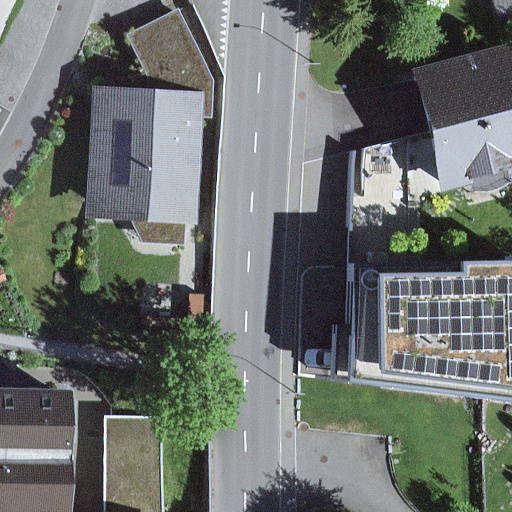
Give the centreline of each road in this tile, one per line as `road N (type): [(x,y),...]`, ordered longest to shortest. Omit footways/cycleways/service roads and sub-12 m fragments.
road 1 (residential): [(243,471),(263,0)]
road 2 (residential): [(76,0),(54,70),(0,165)]
road 3 (residential): [(243,471),(346,472),(387,511)]
